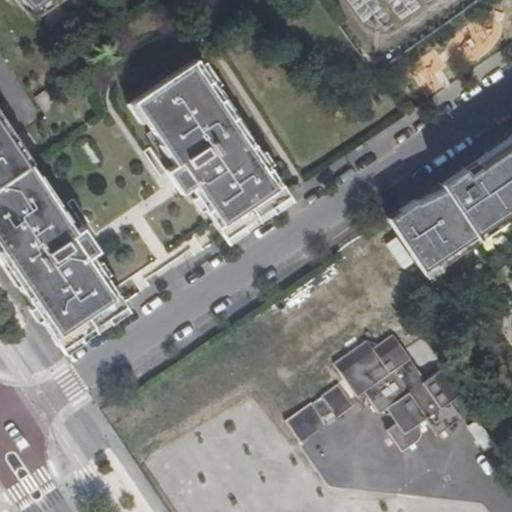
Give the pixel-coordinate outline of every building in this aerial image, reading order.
[(59,2),(57,0),(15,0),(34,19),(59,2)] [(160,145),(167,139),(174,149),(167,155),(174,166),(181,176),(189,188),(197,200),(212,223),(221,238),(286,194),(260,156),(243,132),(238,136),(223,114),(229,111),(195,60),(136,99),(132,103),(160,145)] [(238,136),(243,132),(229,111),(223,114),(238,136)] [(0,183),(1,184),(26,166),(10,141),(16,138),(5,123),(0,126),(0,183)] [(511,205),(511,141),(510,143),(506,137),(470,162),(474,167),(464,173),(460,169),(456,172),(436,184),(440,189),(401,208),(396,212),(400,218),(391,224),(399,240),(415,265),(419,271),(471,236),(474,240),(507,218),(503,212),(511,205)] [(31,162),(16,138),(10,141),(26,166),(29,164),(31,162)] [(167,155),(174,149),(167,139),(160,145),(167,155)] [(474,167),(470,162),(460,169),(464,173),(474,167)] [(0,262),(11,280),(35,314),(98,270),(79,240),(65,219),(60,222),(54,214),(59,210),(42,185),(37,188),(31,179),(36,175),(29,164),(26,166),(1,184),(0,183),(0,262)] [(181,176),(174,166),(165,172),(181,194),(189,188),(181,176)] [(42,185),(36,175),(31,179),(37,188),(42,185)] [(511,205),(503,212),(507,218),(511,214),(511,205)] [(60,222),(65,219),(59,210),(54,214),(60,222)] [(400,218),(396,212),(387,219),(391,224),(400,218)] [(475,242),(474,240),(471,236),(419,271),(422,277),(475,242)] [(35,314),(56,347),(93,324),(121,304),(98,270),(35,314)] [(422,380),(390,333),(370,347),(364,339),(330,363),(353,396),(366,399),(375,413),(383,408),(393,423),(384,430),(399,451),(415,440),(417,436),(418,432),(418,428),(416,423),(422,418),(434,435),(459,418),(447,401),(460,392),(442,367),(422,380)] [(307,403),(282,421),(297,443),(324,425),(319,417),(329,410),(334,418),(352,405),(336,384),(322,394),(319,396),(309,403),(307,403)]
